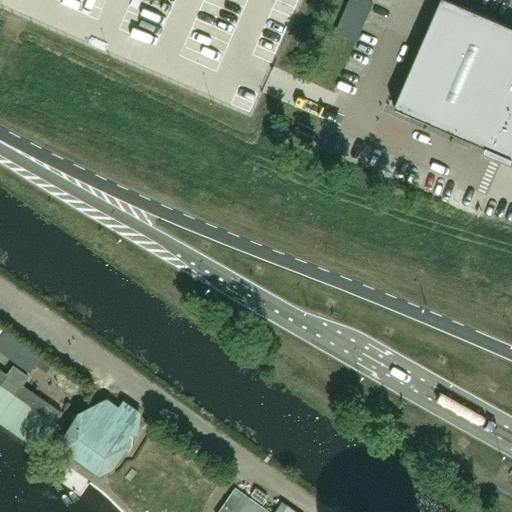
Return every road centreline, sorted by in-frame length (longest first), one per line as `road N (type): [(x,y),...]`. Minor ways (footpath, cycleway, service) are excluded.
road 1 (primary): [(0,143),(511,436)]
road 2 (primary): [(511,353),(0,139)]
